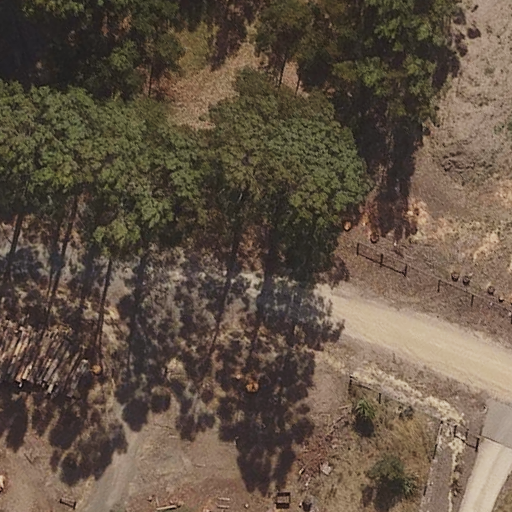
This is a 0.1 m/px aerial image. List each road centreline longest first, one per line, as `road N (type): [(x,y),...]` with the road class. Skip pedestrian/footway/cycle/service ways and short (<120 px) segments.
road 1 (residential): [(319,300),(0,231)]
road 2 (track): [(188,271),(142,411),(108,498),(94,511)]
road 3 (residential): [(319,300),(511,385)]
